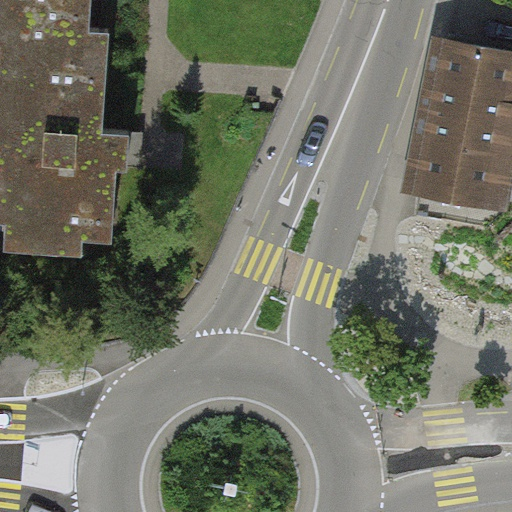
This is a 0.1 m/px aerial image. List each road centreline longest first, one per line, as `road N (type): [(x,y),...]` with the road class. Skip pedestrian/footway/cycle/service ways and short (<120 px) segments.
road 1 (tertiary): [(334,147),(196,369)]
road 2 (tertiary): [(303,385),(323,282),(334,147)]
road 3 (secondary): [(511,422),(340,426)]
road 4 (tertiary): [(383,0),(334,147)]
road 5 (secondary): [(368,511),(511,482)]
road 6 (primary): [(136,409),(0,420)]
